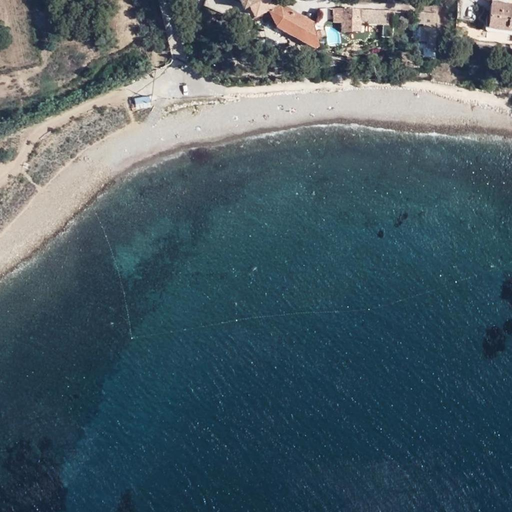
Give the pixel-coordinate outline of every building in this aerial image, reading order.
[(253,15),(278,0),(238,0),(243,9),(248,6),(253,15)] [(511,3),(491,1),(487,30),(511,34),(511,3)] [(314,23),(282,5),(273,10),(272,10),(270,12),(277,25),(316,47),(318,45),(314,23)] [(394,11),(342,8),(341,31),(352,32),(352,30),(361,30),(361,23),(388,24),(388,17),(393,17),(394,11)] [(427,41),(426,48),(424,48),(423,56),(433,57),(437,13),(419,12),(418,24),(423,24),(423,27),(421,26),(420,40),(427,41)]
